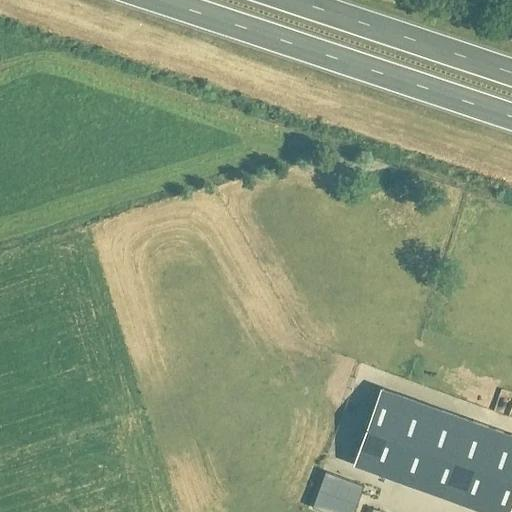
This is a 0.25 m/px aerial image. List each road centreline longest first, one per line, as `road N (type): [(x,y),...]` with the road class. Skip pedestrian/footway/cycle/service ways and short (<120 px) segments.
road 1 (trunk): [(163,0),(511,116)]
road 2 (trunk): [(511,71),(297,0)]
